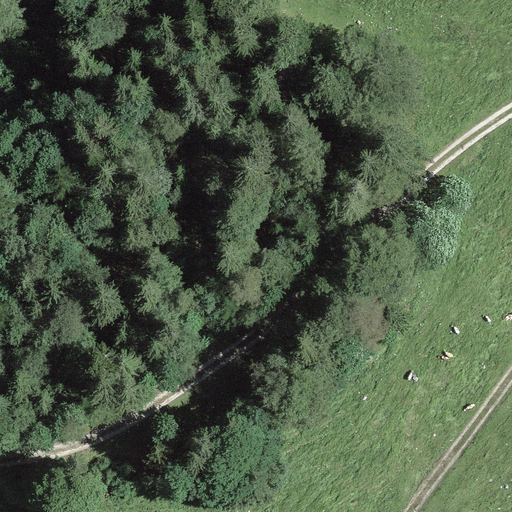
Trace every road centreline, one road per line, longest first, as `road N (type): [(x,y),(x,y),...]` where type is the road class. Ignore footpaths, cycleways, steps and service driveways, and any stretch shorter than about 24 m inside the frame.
road 1 (track): [(511,110),(439,160),(285,312),(139,414),(61,451),(0,461)]
road 2 (track): [(511,373),(410,511)]
